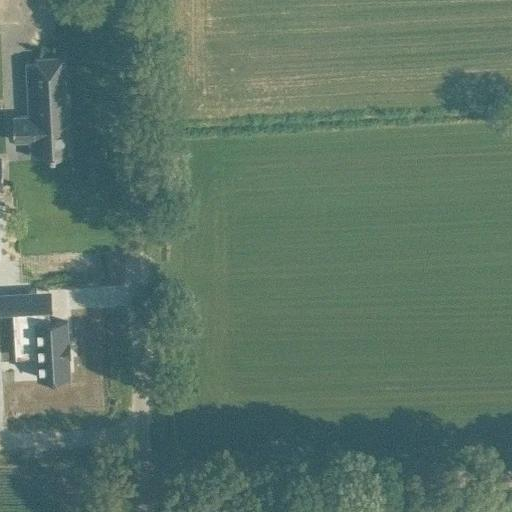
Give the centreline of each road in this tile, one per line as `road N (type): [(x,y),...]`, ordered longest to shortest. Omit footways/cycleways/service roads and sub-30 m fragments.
road 1 (unclassified): [(142,436),(120,0)]
road 2 (unclassified): [(146,481),(511,476)]
road 3 (unclassified): [(142,436),(0,440)]
